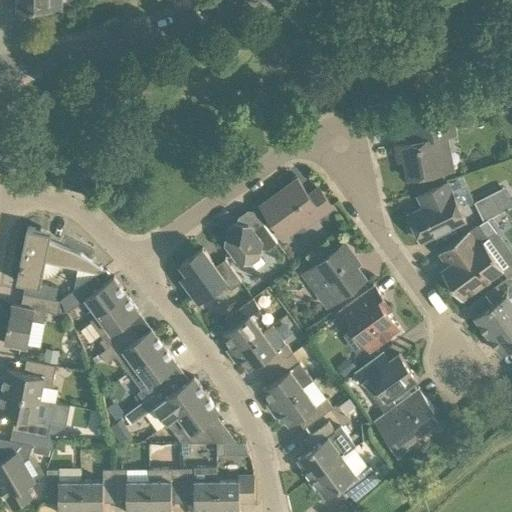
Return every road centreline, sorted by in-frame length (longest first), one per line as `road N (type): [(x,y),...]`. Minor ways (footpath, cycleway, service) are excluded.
road 1 (residential): [(274,511),(252,428),(133,267)]
road 2 (residential): [(0,67),(103,50),(245,0)]
road 3 (residential): [(133,267),(306,139)]
road 4 (residential): [(365,206),(465,366)]
road 5 (residential): [(133,267),(59,205),(0,192)]
road 6 (residential): [(365,206),(353,130),(333,123),(306,139)]
